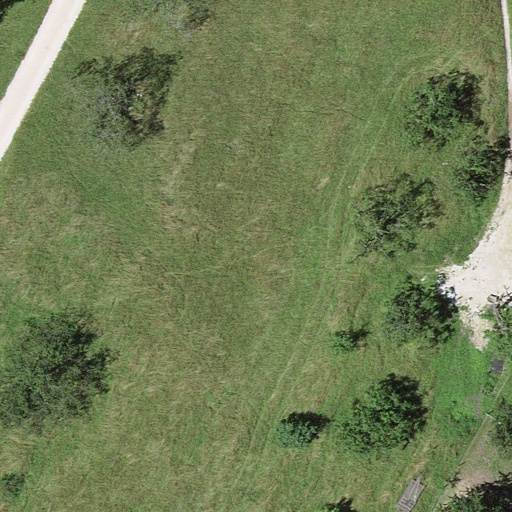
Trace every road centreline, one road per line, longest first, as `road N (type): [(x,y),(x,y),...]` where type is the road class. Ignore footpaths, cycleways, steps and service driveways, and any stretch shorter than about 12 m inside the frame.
road 1 (track): [(73,0),(0,150)]
road 2 (track): [(511,211),(463,346)]
